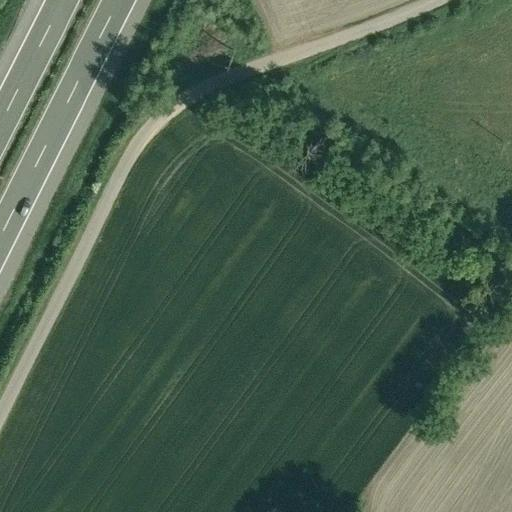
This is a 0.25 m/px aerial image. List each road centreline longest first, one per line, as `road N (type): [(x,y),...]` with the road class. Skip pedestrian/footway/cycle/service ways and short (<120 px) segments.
road 1 (unclassified): [(0,407),(132,136),(163,103),(198,80),(441,0)]
road 2 (motorway): [(0,253),(129,0)]
